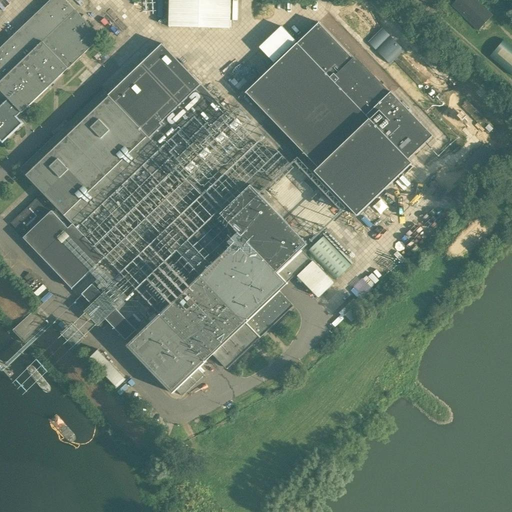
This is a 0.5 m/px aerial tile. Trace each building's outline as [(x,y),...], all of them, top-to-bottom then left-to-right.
[(3,103),(0,105),(0,140),(3,143),(24,123),(17,116),(21,112),(22,113),(101,37),(65,0),(50,0),(0,48),(0,89),(8,99),(4,103),(3,103)] [(230,28),(230,0),(170,0),(170,26),(230,28)] [(476,0),(457,0),(452,5),(478,30),(492,15),(476,0)] [(355,56),(353,58),(319,23),(246,92),(318,168),(315,171),(357,216),(412,163),(409,159),(433,136),(391,92),(390,93),(355,56)] [(260,47),(274,63),(296,41),(282,26),(260,47)] [(404,50),(382,28),(368,42),(390,64),(404,50)] [(511,48),(503,41),(488,58),(511,77),(511,76),(511,48)] [(69,123),(66,120),(53,133),(55,136),(21,169),(43,192),(11,223),(21,232),(25,237),(24,237),(73,288),(104,258),(106,257),(95,246),(231,116),(162,44),(109,94),(104,89),(69,123)] [(415,109),(424,117),(435,106),(425,97),(415,109)] [(475,178),(497,156),(485,143),(463,165),(475,178)] [(229,222),(242,236),(128,345),(173,393),(176,390),(182,396),(204,375),(198,369),(214,354),(228,368),(294,306),(280,291),(288,283),(287,283),(311,260),(302,250),(308,244),(260,193),(229,222)] [(381,206),(382,208),(385,205),(379,199),(373,205),(377,210),(381,206)] [(203,230),(197,236),(216,256),(222,250),(203,230)] [(166,231),(159,238),(174,253),(180,246),(166,231)] [(351,265),(323,236),(307,251),(335,280),(351,265)] [(297,276),(319,297),(334,282),(313,261),(297,276)] [(124,294),(115,285),(104,296),(93,284),(76,300),(82,306),(89,300),(94,305),(87,312),(92,318),(99,311),(104,316),(97,323),(103,329),(110,322),(126,339),(136,330),(134,328),(139,323),(131,315),(127,320),(113,305),(124,294)] [(345,315),(351,309),(358,303),(353,299),(339,312),(343,317),(345,315)] [(126,379),(98,350),(93,355),(89,358),(117,388),(119,386),(126,379)] [(283,372),(272,378),(275,383),(286,377),(283,372)]
